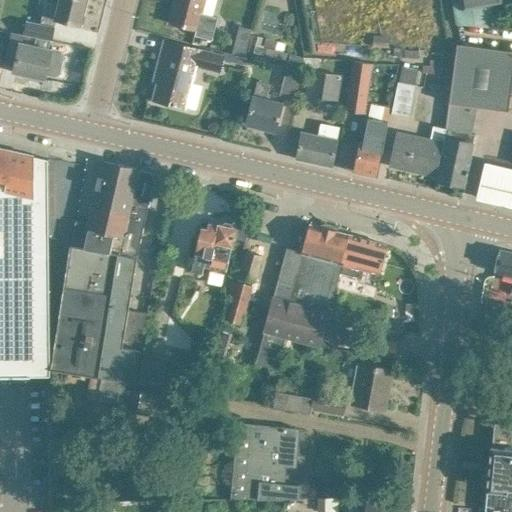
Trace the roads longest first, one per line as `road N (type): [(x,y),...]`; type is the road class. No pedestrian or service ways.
road 1 (tertiary): [(460,219),(92,131)]
road 2 (tertiary): [(431,511),(460,219)]
road 3 (residential): [(92,131),(124,0)]
